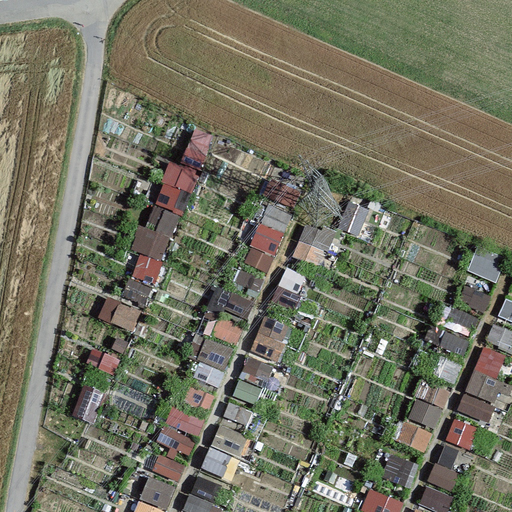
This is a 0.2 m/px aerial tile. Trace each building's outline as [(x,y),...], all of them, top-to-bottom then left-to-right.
[(200,174),(216,137),(199,129),(183,166),(200,174)] [(163,287),(192,171),(163,163),(135,280),(163,287)] [(272,180),(266,194),(292,207),(299,193),(272,180)] [(261,217),(245,266),(271,274),(287,226),(261,217)] [(304,223),(295,258),(328,267),(337,232),(304,223)] [(296,306),(307,276),(287,269),(276,298),(296,306)] [(109,297),(100,318),(136,332),(145,311),(109,297)] [(266,316),(234,395),(261,405),(292,326),(266,316)] [(213,336),(239,344),(245,327),(219,318),(213,336)] [(511,335),(493,328),(489,339),(511,346),(511,335)] [(222,387),(237,347),(211,337),(195,377),(222,387)] [(459,411),(486,422),(511,358),(511,356),(485,346),(459,411)] [(427,381),(397,439),(424,453),(454,395),(427,381)] [(190,457),(207,422),(175,406),(158,441),(190,457)] [(455,418),(445,441),(463,448),(473,426),(455,418)] [(203,469),(228,481),(249,436),(224,424),(203,469)] [(161,453),(153,472),(178,483),(186,465),(161,453)] [(167,511),(177,487),(149,476),(135,511),(167,511)] [(198,476),(184,510),(189,511),(213,511),(224,486),(198,476)] [(361,510),(365,511),(403,511),(407,505),(372,488),(361,510)]
